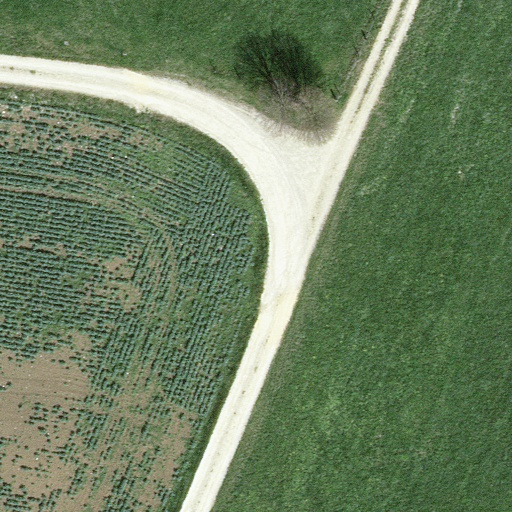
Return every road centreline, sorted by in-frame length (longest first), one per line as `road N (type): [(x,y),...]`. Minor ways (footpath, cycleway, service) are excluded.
road 1 (track): [(401,0),(193,511)]
road 2 (track): [(319,194),(205,112),(149,91),(0,68)]
